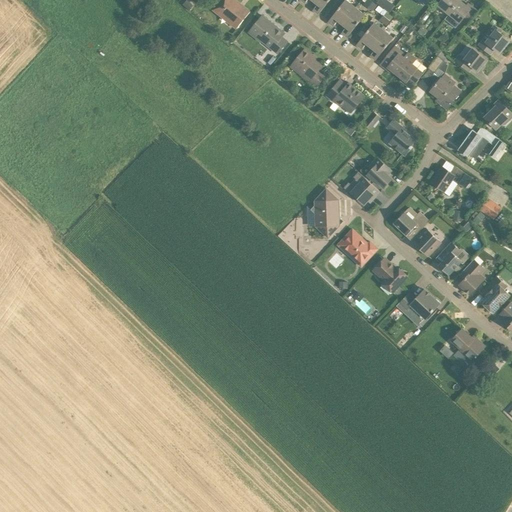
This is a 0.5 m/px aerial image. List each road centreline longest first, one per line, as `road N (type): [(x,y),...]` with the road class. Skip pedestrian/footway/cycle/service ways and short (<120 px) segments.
road 1 (residential): [(511,346),(383,233),(382,213),(441,136)]
road 2 (residential): [(271,0),(441,136)]
